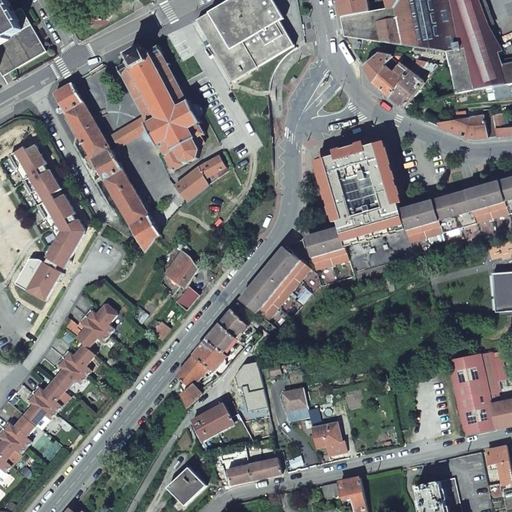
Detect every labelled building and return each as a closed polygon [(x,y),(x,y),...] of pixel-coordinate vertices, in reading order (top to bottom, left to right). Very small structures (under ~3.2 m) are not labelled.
[(45,52),(21,10),(12,15),(2,0),(0,0),(0,76),(1,78),(45,52)] [(295,47),(266,0),(232,0),(197,21),(209,41),(204,44),(206,47),(211,44),(233,83),(295,47)] [(370,13),(367,0),(338,0),(339,3),(342,17),(370,13)] [(386,0),(387,4),(388,6),(390,9),(395,8),(397,19),(377,24),(378,26),(373,27),(376,42),(448,52),(455,95),(494,88),(511,84),(511,62),(501,65),(471,71),(467,48),(460,49),(456,21),(483,13),(478,0),(386,0)] [(346,38),(376,42),(373,27),(370,13),(342,17),(346,38)] [(456,21),(460,49),(467,48),(471,71),(501,65),(483,13),(456,21)] [(149,128),(147,129),(145,131),(145,134),(145,136),(145,138),(147,140),(149,142),(151,142),(154,142),(156,141),(157,144),(156,145),(157,147),(158,146),(159,148),(160,147),(159,145),(160,145),(164,153),(163,153),(165,156),(166,155),(165,158),(171,169),(174,170),(189,163),(190,164),(192,163),(191,162),(196,159),(197,160),(199,159),(198,158),(200,151),(198,147),(205,143),(201,136),(203,135),(204,137),(205,136),(204,134),(205,134),(204,131),(204,132),(199,124),(200,123),(201,125),(202,124),(202,123),(203,122),(202,120),(200,121),(198,118),(200,116),(201,115),(202,113),(202,111),(201,109),(200,107),(198,106),(196,105),(194,105),(192,106),(190,103),(192,102),(191,100),(189,101),(188,99),(187,100),(188,102),(182,92),(184,91),(182,88),(181,89),(175,79),(177,78),(176,76),(174,77),(169,67),(170,66),(170,65),(170,64),(170,62),(167,64),(163,56),(164,55),(163,53),(165,52),(164,51),(162,52),(161,48),(162,47),(162,45),(160,46),(159,45),(157,46),(157,48),(150,52),(149,50),(145,53),(143,51),(145,50),(144,48),(142,48),(142,47),(139,48),(140,50),(131,55),(130,53),(128,54),(128,55),(127,56),(128,59),(130,58),(131,60),(127,62),(128,63),(120,67),(119,65),(117,66),(118,67),(118,70),(119,69),(121,73),(120,74),(120,76),(122,75),(123,77),(124,77),(129,86),(128,87),(129,89),(130,88),(136,98),(134,99),(136,101),(137,100),(142,110),(141,111),(142,113),(144,112),(145,115),(149,123),(148,123),(147,122),(146,122),(147,124),(145,125),(146,126),(148,125),(149,128)] [(373,82),(394,57),(379,54),(363,66),(368,74),(373,82)] [(411,71),(402,64),(400,66),(395,62),(399,57),(394,57),(373,82),(377,87),(383,92),(389,98),(411,71)] [(100,65),(98,62),(89,68),(91,71),(100,65)] [(404,111),(425,82),(416,74),(423,66),(418,62),(415,67),(411,71),(389,98),(396,104),(404,111)] [(91,76),(104,68),(102,64),(100,65),(91,71),(89,72),(91,76)] [(111,152),(73,84),(67,87),(53,94),(88,156),(85,157),(90,166),(92,170),(95,168),(134,237),(131,238),(133,241),(136,240),(143,253),(153,240),(159,235),(112,151),(111,152)] [(496,101),(511,98),(511,84),(494,88),(496,101)] [(477,140),(511,136),(511,127),(505,128),(502,113),(492,115),(492,109),(484,110),(485,116),(438,123),(439,128),(460,137),(463,138),(467,139),(473,140),(477,140)] [(147,129),(149,128),(148,125),(146,126),(145,125),(147,124),(146,122),(147,122),(148,123),(149,123),(145,115),(112,136),(118,147),(147,129)] [(413,257),(400,212),(397,201),(404,199),(387,140),(380,142),(378,135),(362,140),(364,147),(335,155),(333,148),(317,153),(319,160),(311,162),(330,224),(337,222),(339,230),(353,275),(413,257)] [(32,145),(44,164),(46,163),(34,143),(32,145)] [(70,258),(85,232),(85,231),(85,229),(84,227),(79,218),(77,220),(73,213),(76,212),(64,193),(62,195),(56,198),(53,193),(59,189),(47,170),(44,164),(32,145),(25,149),(23,146),(9,155),(10,159),(7,161),(13,171),(16,169),(25,183),(21,185),(27,195),(30,193),(39,208),(36,210),(42,220),(48,217),(53,226),(58,235),(56,238),(46,256),(47,257),(45,261),(40,258),(29,258),(23,269),(26,271),(19,284),(28,290),(30,287),(47,297),(57,280),(59,281),(64,272),(58,268),(61,264),(66,268),(71,259),(70,258)] [(209,184),(227,171),(220,157),(200,168),(209,184)] [(195,194),(209,184),(200,168),(174,186),(190,199),(195,194)] [(61,188),(49,169),(47,170),(59,189),(61,188)] [(414,260),(511,231),(511,180),(400,212),(413,257),(414,260)] [(62,195),(59,189),(53,193),(56,198),(62,195)] [(50,227),(56,238),(58,235),(53,226),(50,227)] [(285,248),(242,301),(243,302),(280,332),(309,297),(310,297),(320,285),(321,287),(353,277),(353,275),(339,230),(306,240),(316,274),(285,248)] [(184,287),(196,269),(189,257),(181,252),(165,274),(184,287)] [(19,284),(26,271),(23,269),(21,271),(20,270),(15,279),(17,280),(16,282),(19,284)] [(494,290),(511,288),(511,273),(493,275),(494,290)] [(28,290),(45,300),(47,297),(30,287),(28,290)] [(185,310),(197,296),(187,288),(175,302),(185,310)] [(511,288),(494,290),(496,314),(511,312),(511,288)] [(111,324),(119,313),(119,310),(110,303),(106,304),(100,314),(92,308),(87,314),(111,334),(116,328),(111,324)] [(238,304),(208,339),(223,353),(247,325),(243,321),(241,319),(243,318),(238,304)] [(88,327),(86,330),(85,329),(78,337),(86,343),(91,347),(100,336),(106,341),(111,334),(87,314),(81,322),(88,327)] [(159,322),(149,334),(158,341),(168,330),(159,322)] [(223,353),(208,339),(194,355),(210,369),(211,370),(214,372),(228,357),(223,353)] [(80,351),(78,355),(69,348),(64,355),(88,375),(94,369),(88,364),(98,353),(91,347),(86,343),(80,351)] [(63,371),(56,379),(68,389),(77,378),(82,382),(88,375),(64,355),(58,362),(66,369),(64,372),(63,371)] [(194,385),(210,369),(194,355),(174,378),(186,392),(181,397),(186,408),(202,394),(194,385)] [(511,406),(492,411),(481,360),(478,360),(448,366),(463,437),(511,426),(511,406)] [(59,400),(68,389),(56,379),(50,387),(48,391),(39,384),(34,391),(59,411),(64,404),(59,400)] [(304,390),(283,394),(287,411),(308,407),(304,390)] [(27,414),(39,424),(48,413),(53,418),(59,411),(34,391),(28,397),(37,404),(35,406),(34,405),(27,414)] [(200,443),(234,426),(231,419),(238,416),(232,404),(225,407),(224,406),(192,421),(200,443)] [(53,418),(48,413),(39,424),(44,429),(53,418)] [(21,423),(19,426),(11,419),(5,426),(29,446),(35,439),(30,435),(39,424),(27,414),(20,422),(21,423)] [(337,424),(312,429),(316,449),(341,443),(337,424)] [(0,452),(9,460),(19,449),(23,453),(29,446),(5,426),(0,431),(0,433),(8,440),(5,443),(4,442),(0,446),(0,452)] [(511,483),(511,473),(508,448),(487,452),(490,466),(499,465),(502,485),(511,483)] [(0,470),(3,467),(8,471),(14,464),(9,460),(0,452),(0,470)] [(252,481),(282,474),(279,459),(249,465),(252,481)] [(227,470),(230,485),(252,481),(249,465),(227,470)] [(188,468),(167,488),(183,505),(204,485),(188,468)] [(227,486),(224,478),(216,481),(219,488),(227,486)] [(352,497),(364,494),(360,479),(339,483),(343,499),(352,497)] [(462,511),(456,481),(417,488),(421,511),(462,511)] [(329,485),(332,498),(338,496),(335,484),(329,485)] [(332,498),(329,485),(322,487),(322,490),(314,492),(316,497),(323,495),(324,499),(332,498)] [(490,502),(501,500),(499,486),(487,488),(490,502)] [(352,497),(355,511),(367,511),(364,494),(352,497)]
